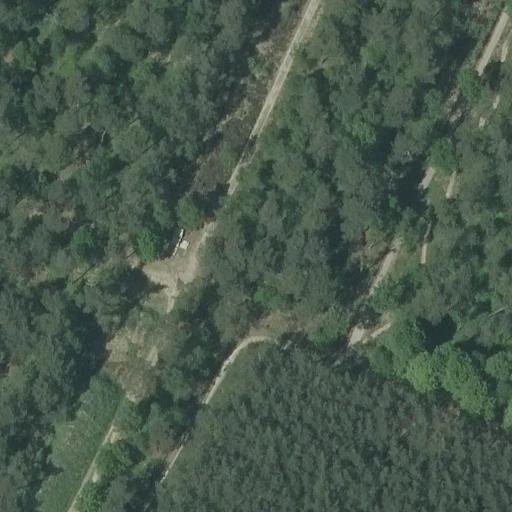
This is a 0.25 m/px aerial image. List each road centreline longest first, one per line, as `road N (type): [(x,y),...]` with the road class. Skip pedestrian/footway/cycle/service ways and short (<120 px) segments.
road 1 (track): [(68,511),(318,0)]
road 2 (track): [(0,202),(177,297)]
road 3 (track): [(340,364),(511,439)]
